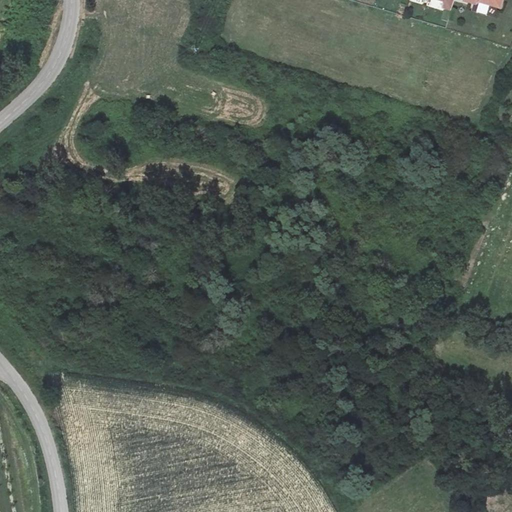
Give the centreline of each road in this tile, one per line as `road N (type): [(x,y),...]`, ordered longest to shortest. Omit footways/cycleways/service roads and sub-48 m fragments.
road 1 (tertiary): [(61,511),(53,456),(32,405),(4,368)]
road 2 (tertiary): [(0,125),(45,82),(70,27),(69,0)]
